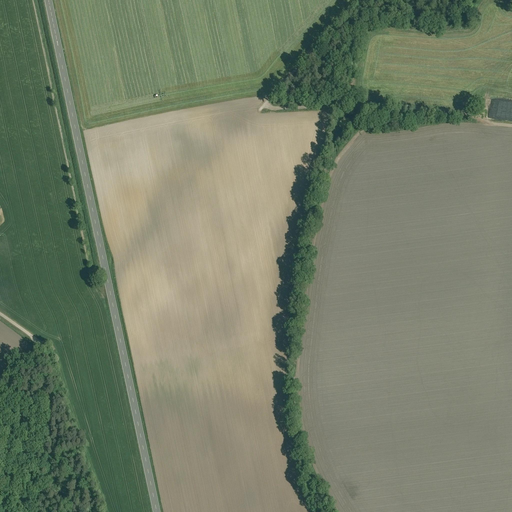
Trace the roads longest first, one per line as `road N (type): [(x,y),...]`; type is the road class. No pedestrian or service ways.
road 1 (secondary): [(48,0),(156,511)]
road 2 (track): [(387,106),(330,177),(301,347),(302,421),(339,511)]
road 3 (track): [(360,0),(266,105),(481,113),(511,125)]
